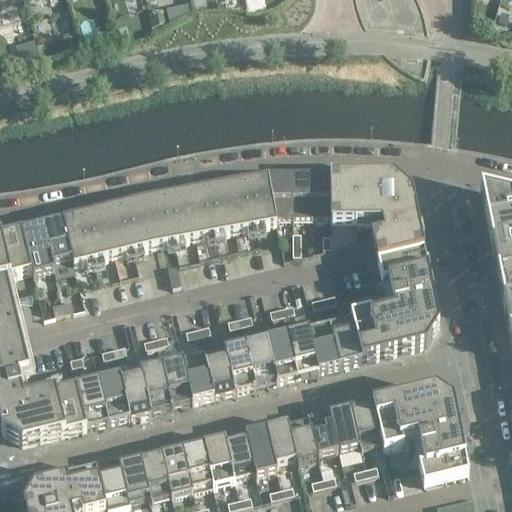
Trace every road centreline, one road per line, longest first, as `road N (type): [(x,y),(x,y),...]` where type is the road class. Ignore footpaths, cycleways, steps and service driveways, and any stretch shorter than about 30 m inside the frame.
road 1 (residential): [(0,474),(475,356)]
road 2 (residential): [(436,166),(332,160),(219,168),(0,215)]
road 3 (residential): [(436,166),(475,356)]
road 4 (residential): [(475,356),(505,511)]
